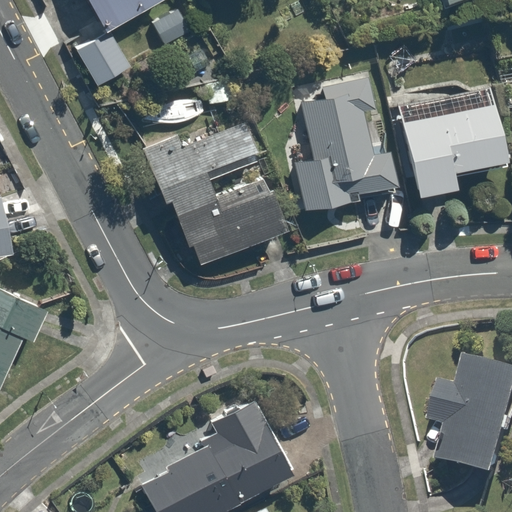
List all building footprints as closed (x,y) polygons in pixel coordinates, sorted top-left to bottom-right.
[(82,0),(104,35),(161,0),(82,0)] [(292,165),(302,212),(401,189),(391,144),(371,149),(363,114),(380,110),(370,69),(319,81),(322,96),(296,102),(310,161),(292,165)] [(230,70),(199,81),(208,106),(239,96),(230,70)] [(511,162),(511,157),(500,101),(482,105),(478,87),(398,105),(418,197),(461,188),(458,175),(511,162)] [(174,199),(200,266),(290,231),(269,175),(220,194),(214,178),(262,159),(244,113),(178,138),(144,152),(164,203),(174,199)] [(2,191),(0,191),(0,250),(14,248),(2,191)] [(44,310),(0,291),(0,381),(17,343),(28,348),(44,310)] [(431,425),(449,430),(440,465),(501,482),(511,439),(511,370),(469,359),(461,388),(442,383),(431,425)] [(132,470),(153,511),(219,511),(298,471),(255,388),(205,414),(213,428),(132,470)] [(53,511),(42,501),(32,511),(53,511)]
